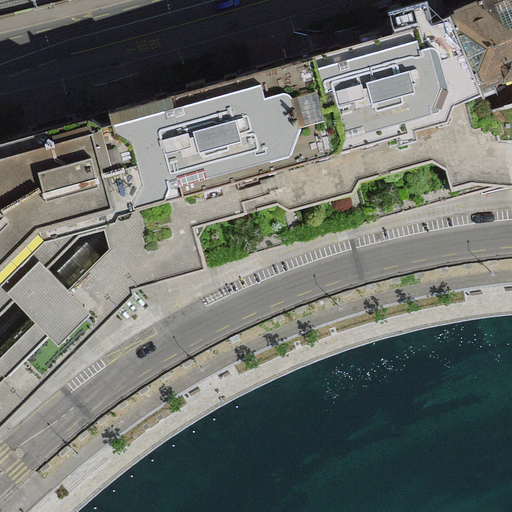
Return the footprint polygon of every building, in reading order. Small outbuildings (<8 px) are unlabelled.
[(451,16),(479,85),(502,75),(504,79),(511,76),(511,0),(476,0),(478,3),(451,16)] [(424,23),(283,62),(310,156),(448,118),(451,111),(456,103),(471,95),(482,90),(479,85),(451,16),(424,23)] [(277,64),(91,116),(117,132),(131,183),(127,208),(236,177),(302,159),(310,156),(283,62),(277,64)] [(510,142),(507,105),(491,109),(482,90),(471,95),(474,103),(466,106),(474,128),(484,126),(485,132),(497,128),(500,142),(510,142)] [(452,179),(510,162),(510,154),(510,142),(500,142),(497,128),(485,132),(484,126),(474,128),(466,106),(474,103),(471,95),(456,103),(451,111),(448,118),(396,133),(310,156),(302,159),(236,177),(239,185),(246,211),(280,202),(293,208),(353,192),(362,179),(435,159),(449,168),(452,179)] [(88,117),(0,137),(0,138),(48,215),(55,228),(114,211),(127,208),(131,183),(117,132),(91,116),(88,117)] [(0,281),(25,257),(55,228),(48,215),(0,138),(0,281)] [(199,238),(202,248),(452,179),(449,168),(435,159),(362,179),(353,192),(293,208),(280,202),(246,211),(208,221),(199,238)] [(239,185),(236,177),(127,208),(114,211),(55,228),(25,257),(0,281),(0,315),(20,296),(13,288),(45,256),(53,264),(82,235),(106,229),(110,248),(74,285),(96,308),(64,340),(54,329),(0,383),(0,421),(6,423),(136,292),(134,287),(207,267),(202,248),(199,238),(208,221),(246,211),(239,185)] [(82,235),(53,264),(74,285),(110,248),(106,229),(82,235)] [(45,256),(13,288),(20,296),(41,316),(54,329),(64,340),(96,308),(74,285),(53,264),(45,256)] [(0,357),(41,316),(20,296),(0,315),(0,357)] [(0,357),(0,383),(54,329),(41,316),(0,357)]
